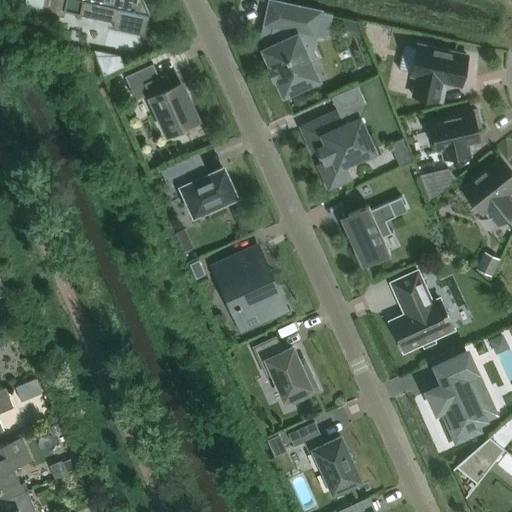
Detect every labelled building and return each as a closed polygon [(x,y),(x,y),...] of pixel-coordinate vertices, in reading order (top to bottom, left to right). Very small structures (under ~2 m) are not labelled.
[(24,0),(25,8),(41,11),(63,16),(64,10),(113,21),(112,27),(144,34),(149,13),(142,0),(24,0)] [(271,44),(262,48),(270,66),(267,67),(272,78),(275,77),(283,94),(309,82),(301,63),(317,56),(309,38),(310,34),(319,36),(328,32),(332,13),(272,0),(269,0),(264,24),(271,26),(268,38),(271,44)] [(115,54),(130,49),(124,34),(110,40),(115,54)] [(404,45),(399,68),(411,71),(410,74),(416,76),(412,95),(437,101),(441,81),(461,85),(467,55),(416,44),(416,47),(404,45)] [(152,63),(124,76),(135,99),(149,93),(168,134),(170,133),(172,138),(186,131),(188,135),(189,135),(185,126),(197,120),(180,82),(171,85),(166,74),(162,75),(161,74),(158,76),(152,63)] [(337,111),(302,127),(313,150),(318,148),(324,160),(319,163),(329,186),(351,176),(345,163),(365,153),(370,141),(359,119),(365,103),(357,84),(330,96),(337,111)] [(477,109),(431,120),(437,148),(441,148),(444,158),(469,152),(466,142),(478,139),(475,127),(481,126),(477,109)] [(222,167),(208,173),(200,177),(190,155),(160,169),(166,183),(177,178),(193,214),(208,208),(210,212),(223,206),(221,202),(235,195),(222,167)] [(511,174),(499,158),(462,188),(481,213),(486,209),(497,223),(511,211),(511,203),(509,199),(508,200),(504,195),(511,188),(511,174)] [(422,173),(429,198),(455,178),(450,172),(422,173)] [(318,194),(325,208),(342,199),(335,185),(318,194)] [(343,213),(342,213),(366,267),(367,267),(365,263),(389,252),(382,236),(391,232),(385,220),(395,215),(388,201),(370,209),(368,204),(344,215),(343,213)] [(511,236),(502,236),(501,251),(511,251),(511,236)] [(187,239),(180,242),(184,252),(191,249),(187,239)] [(253,247),(211,265),(221,286),(229,283),(238,304),(235,306),(244,328),(287,309),(278,288),(270,292),(256,261),(259,259),(253,247)] [(0,251),(0,276),(2,280),(19,273),(9,248),(0,251)] [(483,251),(475,269),(489,275),(490,273),(497,259),(497,257),(483,251)] [(198,258),(193,261),(189,262),(196,277),(205,273),(198,258)] [(391,282),(405,313),(389,320),(403,350),(422,342),(423,346),(434,341),(432,337),(453,328),(439,298),(431,301),(417,270),(391,282)] [(289,316),(270,324),(275,337),(295,328),(289,316)] [(317,390),(308,370),(304,372),(292,346),(281,351),(275,336),(253,346),(266,376),(272,373),(284,399),(290,396),(292,401),(317,390)] [(444,384),(428,391),(436,410),(445,406),(449,415),(446,416),(456,440),(477,430),(474,422),(486,417),(475,393),(483,389),(464,349),(434,363),(444,384)] [(0,412),(13,407),(4,387),(0,388),(0,431),(3,430),(0,423),(0,412)] [(314,421),(288,433),(294,445),(304,440),(308,450),(313,448),(332,491),(359,479),(352,463),(353,463),(347,451),(340,436),(323,443),(318,433),(319,433),(314,421)] [(498,429),(489,436),(502,447),(509,438),(498,429)] [(278,432),(267,437),(274,453),(286,448),(278,432)] [(491,464),(504,448),(502,447),(489,436),(488,436),(473,450),(491,464)] [(19,437),(0,444),(0,487),(17,481),(11,467),(29,459),(19,437)] [(62,442),(31,454),(37,469),(68,457),(62,442)] [(31,511),(35,511),(26,490),(0,501),(0,511),(31,511)]
